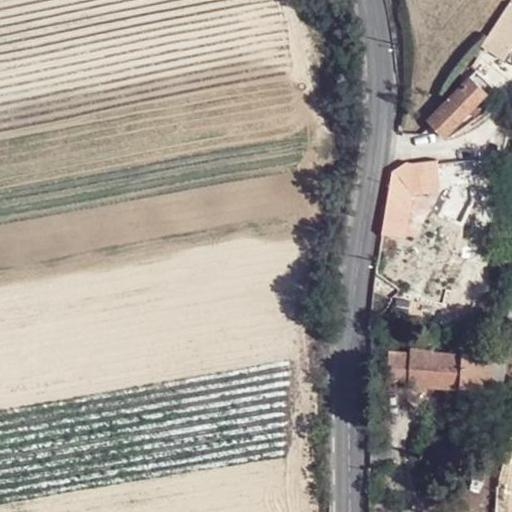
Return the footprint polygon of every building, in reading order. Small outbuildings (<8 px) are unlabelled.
[(502,65),(511,47),(511,11),(507,8),(479,48),(502,65)] [(429,125),(445,140),(486,96),(470,81),(429,125)] [(436,160),(389,171),(383,219),(379,245),(403,239),(410,195),(440,186),(436,160)] [(450,349),(449,358),(468,362),(469,351),(450,349)] [(408,393),(428,395),(432,358),(432,355),(412,352),(408,393)] [(432,358),(428,395),(488,401),(491,363),(468,362),(449,358),(432,358)]
